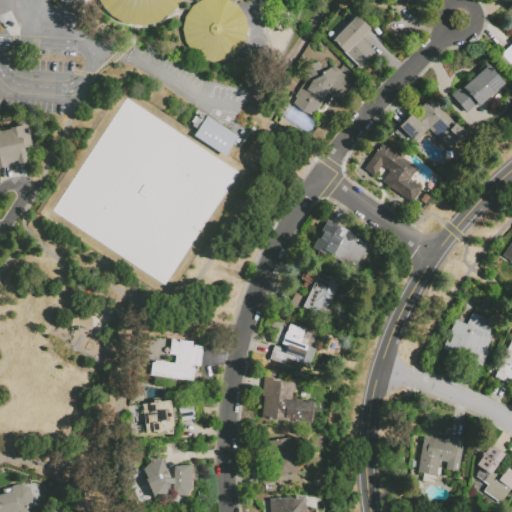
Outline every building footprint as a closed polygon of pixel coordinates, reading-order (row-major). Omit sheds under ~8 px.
[(178,0),(175,6),(167,16),(156,21),(144,25),(131,24),(119,21),(109,16),(101,5),(98,0),(178,0)] [(229,0),(237,5),(242,15),(245,28),(244,40),(237,50),(229,58),(212,62),(198,57),(189,51),(183,39),(181,29),(184,16),(190,5),(197,0),(229,0)] [(408,0),(409,7),(396,9),(394,0),(408,0)] [(370,29),(361,38),(375,51),(359,67),(330,40),(351,18),(358,17),(370,29)] [(509,63),(508,64),(501,56),(504,54),(502,52),(511,43),(511,64),(511,65),(509,63)] [(330,88),(313,116),(301,111),(293,103),(297,96),(295,95),(308,76),(304,69),(318,61),(323,72),(332,65),(341,71),(340,72),(350,79),(340,95),(330,88)] [(476,104),(465,113),(450,95),(475,73),(474,72),(485,63),(504,84),(478,107),(476,104)] [(126,98),(238,173),(162,286),(50,211),(126,98)] [(427,129),(413,142),(397,126),(410,114),(412,115),(429,98),(430,99),(431,98),(436,103),(435,104),(459,128),(460,126),(465,131),(463,133),(466,135),(449,151),(427,129)] [(224,156),(193,135),(206,115),(237,136),(224,156)] [(291,134),(278,126),(282,120),(295,128),(291,134)] [(24,149),(27,162),(0,167),(0,129),(15,127),(17,123),(24,121),(27,124),(32,147),(24,149)] [(421,188),(411,202),(381,181),(388,171),(381,165),(374,176),(363,169),(382,143),(393,151),(396,146),(405,153),(402,158),(417,168),(409,179),(421,188)] [(367,245),(356,265),(349,261),(347,265),(312,245),(324,224),(329,227),(331,224),(339,229),(341,226),(356,235),(354,238),(367,245)] [(511,262),(502,255),(511,240),(511,262)] [(333,282),(337,284),(324,310),(321,309),(318,315),(302,307),(300,310),(288,304),(295,291),(307,297),(310,290),(303,286),(305,281),(300,278),(307,265),(320,271),(319,273),(326,277),(327,275),(335,279),(333,282)] [(450,348),(449,351),(443,349),(446,342),(449,343),(453,336),(450,334),(456,320),(467,325),(472,313),(483,318),(482,319),(486,321),(487,319),(498,324),(486,351),(488,352),(482,366),(456,354),(457,352),(450,348)] [(299,343),(315,349),(309,367),(285,359),(283,364),(268,359),(273,345),(282,348),(283,345),(273,341),(277,330),(284,333),(284,331),(286,332),(289,324),(304,330),(299,343)] [(175,339),(174,343),(178,344),(179,340),(192,342),(192,345),(202,347),(199,366),(192,365),(191,368),(194,369),(192,382),(149,375),(151,362),(155,363),(155,361),(174,364),(175,356),(168,355),(171,339),(175,339)] [(511,384),(511,387),(493,378),(500,364),(498,363),(505,349),(507,350),(511,339),(511,384)] [(290,400),(306,402),(306,401),(313,402),(310,423),(286,420),(286,421),(260,418),(263,394),(261,394),(263,377),(277,379),(277,382),(292,384),(290,400)] [(145,434),(142,404),(152,403),(152,401),(159,400),(159,402),(169,400),(173,429),(166,430),(166,433),(158,434),(158,433),(145,434)] [(180,420),(178,407),(192,404),(194,418),(180,420)] [(463,439),(456,473),(446,471),(447,463),(438,461),(434,483),(422,481),(423,474),(416,473),(423,435),(447,439),(448,436),(463,439)] [(289,437),(297,476),(280,479),(272,440),(289,437)] [(510,489),(499,504),(482,492),(487,485),(474,476),(479,468),(474,466),(489,444),(505,454),(496,466),(505,472),(508,469),(511,471),(511,488),(511,490),(510,489)] [(150,462),(149,459),(160,459),(166,471),(162,473),(164,478),(162,483),(167,484),(168,498),(155,502),(145,481),(146,478),(143,469),(150,462)] [(174,494),(174,466),(191,465),(192,485),(186,496),(174,494)] [(0,511),(0,493),(3,493),(2,489),(21,484),(30,488),(34,506),(28,508),(28,511),(0,511)] [(304,496),(305,511),(269,511),(269,499),(304,496)]
